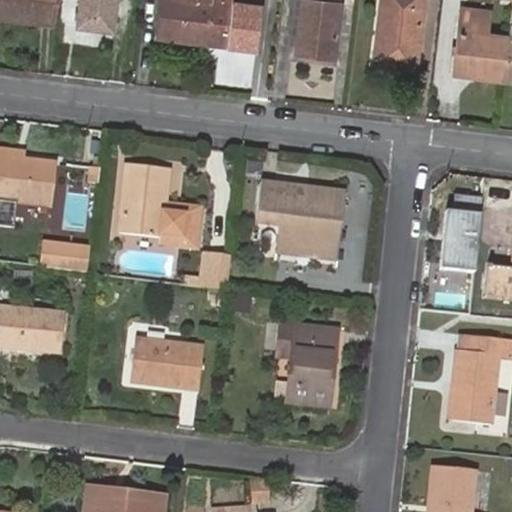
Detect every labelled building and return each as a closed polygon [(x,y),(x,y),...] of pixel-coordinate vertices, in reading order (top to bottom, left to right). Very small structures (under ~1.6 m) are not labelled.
[(0,0),(0,19),(54,27),(56,0),(0,0)] [(97,14),(118,18),(119,0),(83,0),(81,26),(96,28),(97,14)] [(163,0),(160,36),(209,42),(214,0),(163,0)] [(238,0),(214,0),(209,42),(264,48),(270,4),(240,0),(238,0)] [(338,0),(305,0),(300,51),(336,56),(342,3),(338,1),(338,0)] [(411,39),(421,40),(424,7),(417,6),(417,0),(385,0),(378,62),(408,66),(411,39)] [(116,30),(118,18),(97,14),(96,28),(116,30)] [(502,78),(509,21),(503,20),(501,32),(479,29),(479,18),(461,15),(453,71),(502,78)] [(511,21),(509,21),(502,78),(511,78),(511,21)] [(418,68),(421,40),(411,39),(408,66),(418,68)] [(261,175),(264,151),(248,149),(245,173),(261,175)] [(56,162),(0,154),(0,199),(51,206),(56,162)] [(118,231),(164,236),(164,243),(200,246),(204,204),(168,203),(172,168),(127,161),(118,231)] [(277,246),(343,255),(349,194),(260,184),(254,226),(279,228),(277,246)] [(32,237),(31,261),(54,263),(55,238),(32,237)] [(342,263),(343,255),(277,246),(276,253),(342,263)] [(203,251),(199,285),(231,289),(235,256),(203,251)] [(511,271),(500,270),(501,262),(489,261),(485,299),(511,301),(511,271)] [(234,310),(248,313),(252,296),(237,293),(234,310)] [(66,314),(0,306),(0,350),(61,358),(66,314)] [(278,360),(292,361),(296,327),(281,326),(278,360)] [(296,327),(292,361),(287,403),(330,408),(337,349),(326,347),(327,330),(296,327)] [(326,347),(337,349),(339,331),(327,330),(326,347)] [(459,347),(451,416),(495,421),(501,354),(511,355),(511,338),(471,333),(469,348),(459,347)] [(135,338),(129,382),(185,389),(200,390),(205,348),(189,346),(135,338)] [(474,511),(477,479),(436,474),(432,511),(474,511)] [(255,505),(272,504),(269,480),(252,481),(255,505)] [(155,511),(156,502),(113,496),(114,489),(89,486),(85,511),(155,511)] [(162,511),(165,495),(114,489),(113,496),(156,502),(155,511),(162,511)]
